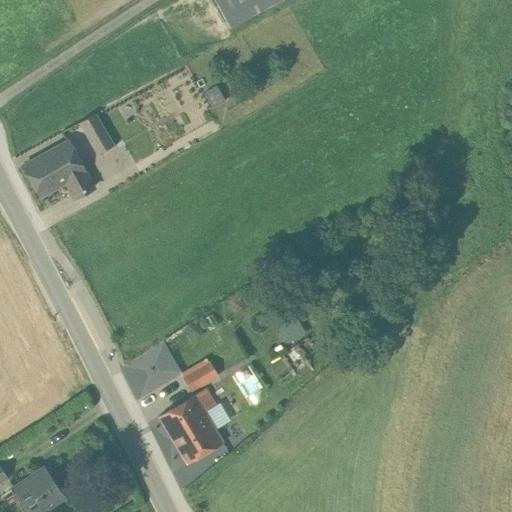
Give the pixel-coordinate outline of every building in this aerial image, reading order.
[(212,0),(227,27),(277,0),(212,0)] [(216,84),(205,90),(213,105),(224,99),(216,84)] [(112,145),(95,114),(79,122),(95,153),(112,145)] [(69,137),(22,163),(40,195),(66,181),(74,196),(95,184),(69,137)] [(294,313),(275,323),(285,342),(304,332),(294,313)] [(218,374),(210,360),(183,375),(190,389),(218,374)] [(205,386),(158,415),(186,461),(221,440),(214,428),(203,410),(216,402),(205,386)] [(227,420),(216,402),(203,410),(214,428),(227,420)] [(0,463),(0,482),(9,477),(0,463)] [(45,466),(15,487),(31,511),(40,511),(65,495),(45,466)]
